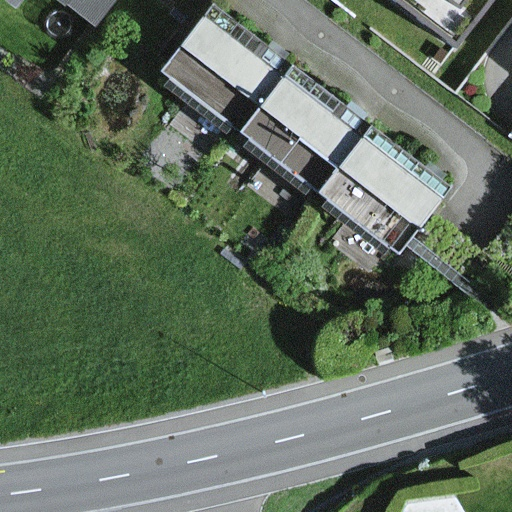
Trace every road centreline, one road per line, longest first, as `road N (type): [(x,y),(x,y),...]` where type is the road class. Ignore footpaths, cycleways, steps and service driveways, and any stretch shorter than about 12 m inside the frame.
road 1 (tertiary): [(54,490),(210,462),(511,377)]
road 2 (unknown): [(265,0),(485,192)]
